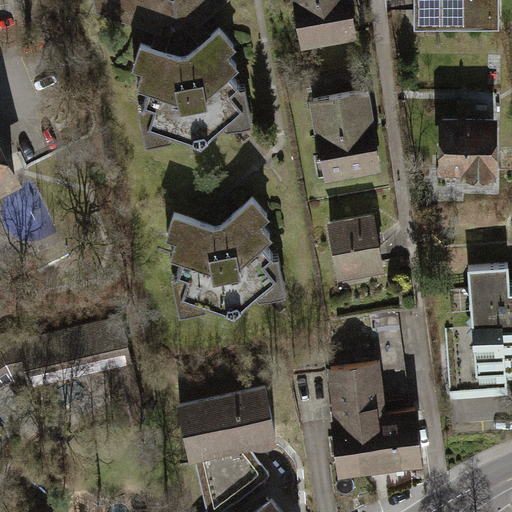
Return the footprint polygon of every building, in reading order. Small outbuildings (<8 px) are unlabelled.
[(93,0),(95,11),(188,45),(236,0),(93,0)] [(352,0),(292,0),(302,49),(360,38),(352,0)] [(501,0),(416,0),(417,30),(502,29),(501,0)] [(185,58),(142,48),(149,131),(202,148),(241,111),(222,30),(185,58)] [(370,91),(311,102),(326,181),(384,170),(370,91)] [(441,119),(443,185),(503,183),(501,117),(441,119)] [(0,184),(12,179),(12,180),(17,178),(0,145),(0,184)] [(224,228),(180,216),(189,297),(242,316),(280,281),(259,198),(224,228)] [(376,215),(330,221),(341,285),(385,278),(376,215)] [(510,266),(470,269),(478,379),(511,376),(511,282),(510,266)] [(0,334),(0,384),(15,375),(29,372),(32,388),(43,386),(42,379),(108,364),(122,422),(145,417),(121,316),(17,340),(15,331),(0,334)] [(382,359),(328,366),(342,475),(425,465),(418,408),(388,411),(382,359)] [(273,384),(183,402),(194,454),(284,436),(273,384)] [(286,511),(275,498),(257,511),(286,511)]
